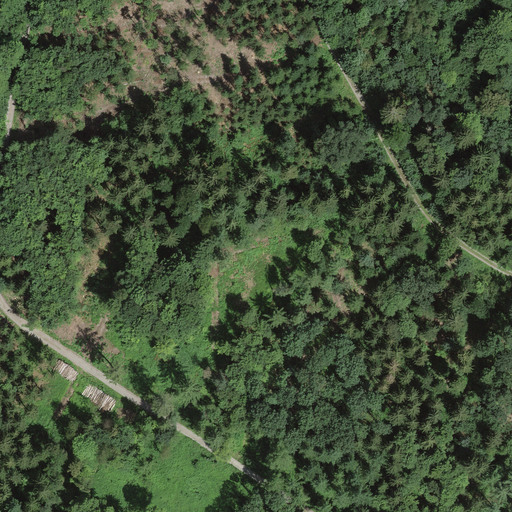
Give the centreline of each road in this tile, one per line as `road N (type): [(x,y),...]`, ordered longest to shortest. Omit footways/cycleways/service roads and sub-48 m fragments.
road 1 (track): [(0,299),(307,511)]
road 2 (track): [(306,0),(419,213),(511,275)]
road 3 (track): [(32,0),(0,173)]
